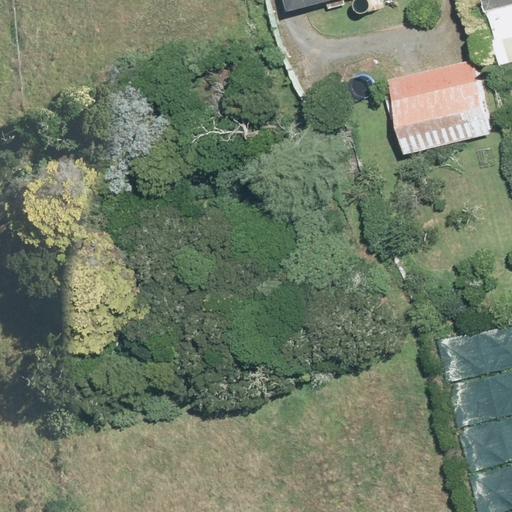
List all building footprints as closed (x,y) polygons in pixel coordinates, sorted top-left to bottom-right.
[(296,0),(299,10),(339,0),(296,0)] [(511,0),(492,0),(509,65),(511,64),(511,0)] [(496,134),(479,61),(396,80),(413,154),(496,134)] [(374,131),(359,90),(334,99),(349,140),(374,131)] [(511,511),(511,326),(431,345),(469,511),(511,511)]
